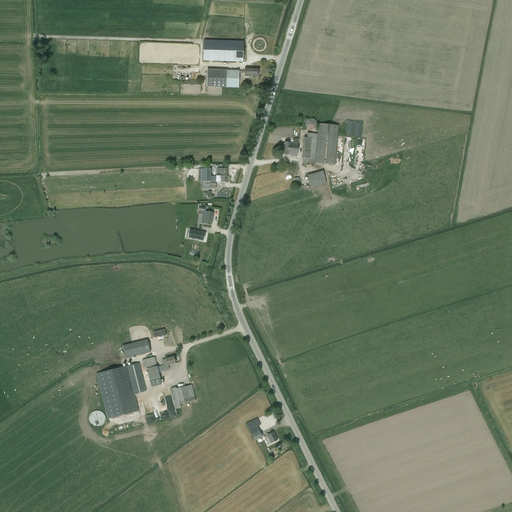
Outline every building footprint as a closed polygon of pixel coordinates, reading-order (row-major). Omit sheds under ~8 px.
[(204,40),(203,61),(243,62),(244,41),(204,40)] [(257,77),(258,69),(245,68),(244,77),(257,77)] [(239,71),(227,71),(207,70),(207,87),(227,88),(239,88),(239,71)] [(315,129),(317,124),(313,119),(308,120),(305,125),(309,130),(315,129)] [(304,138),(302,158),(303,158),(303,164),(315,166),(315,163),(335,165),(339,126),(318,124),(317,134),(307,133),(307,138),(304,138)] [(201,176),(201,182),(210,182),(210,176),(211,169),(201,169),(201,176)] [(306,174),(309,184),(310,188),(326,183),(323,170),(306,174)] [(210,182),(201,182),(201,188),(216,189),(216,183),(228,183),(228,179),(227,179),(227,176),(219,176),(216,176),(216,183),(210,182)] [(213,213),(205,212),(203,222),(211,223),(213,213)] [(204,239),(206,232),(191,228),(189,236),(204,239)] [(147,340),(122,346),(125,358),(150,352),(147,340)] [(162,387),(160,380),(158,370),(162,369),(161,364),(157,365),(155,357),(142,360),(144,369),(147,369),(152,390),(162,387)] [(169,369),(168,366),(175,364),(175,363),(174,357),(165,360),(162,361),(163,366),(161,367),(163,371),(169,369)] [(146,391),(139,363),(127,366),(134,394),(146,391)] [(136,412),(127,367),(97,372),(107,417),(136,412)] [(181,408),(180,405),(196,401),(192,385),(176,389),(176,387),(171,389),(176,409),(181,408)] [(105,421),(105,419),(105,418),(105,416),(104,415),(103,414),(102,413),(101,412),(99,411),(98,411),(96,411),(94,412),(93,412),(92,413),(91,414),(90,416),(89,417),(89,419),(89,420),(89,422),(90,423),(91,425),(92,426),(93,427),(94,427),(96,428),(98,428),(99,428),(101,427),(102,426),(103,425),(104,424),(105,423),(105,421)] [(260,431),(258,427),(261,425),(257,418),(246,424),(251,435),(254,441),(263,437),(260,431)] [(268,445),(271,443),(277,440),(274,433),(268,436),(267,435),(264,437),(268,445)]
